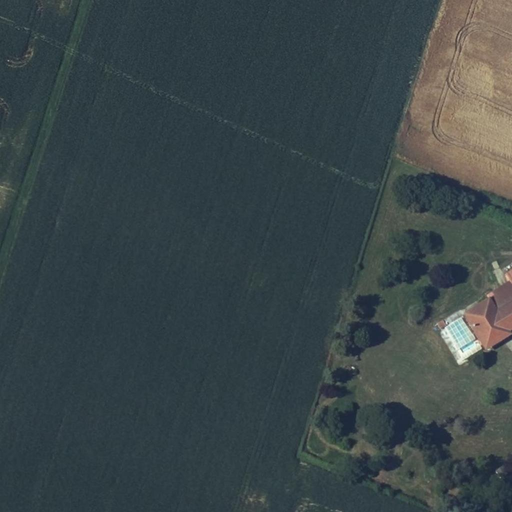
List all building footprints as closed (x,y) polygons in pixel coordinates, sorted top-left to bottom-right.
[(499,305),(511,297),(511,280),(492,292),(499,305)] [(492,292),(472,304),(477,312),(465,318),(478,339),(502,325),(503,328),(511,323),(511,297),(499,305),(492,292)] [(465,318),(477,312),(472,304),(461,311),(465,318)] [(438,331),(457,364),(480,352),(460,318),(438,331)] [(505,331),(503,328),(502,325),(478,339),(481,345),(505,331)]
